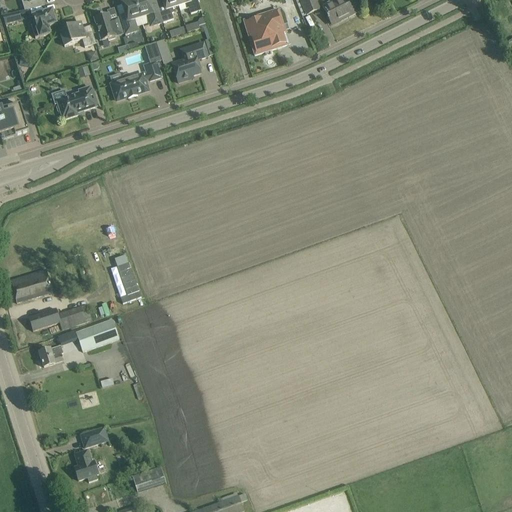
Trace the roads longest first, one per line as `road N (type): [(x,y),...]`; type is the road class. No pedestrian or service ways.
road 1 (residential): [(436,0),(282,73),(29,154),(32,164)]
road 2 (tertiary): [(72,154),(286,85),(465,0)]
road 3 (tertiary): [(52,511),(0,350)]
